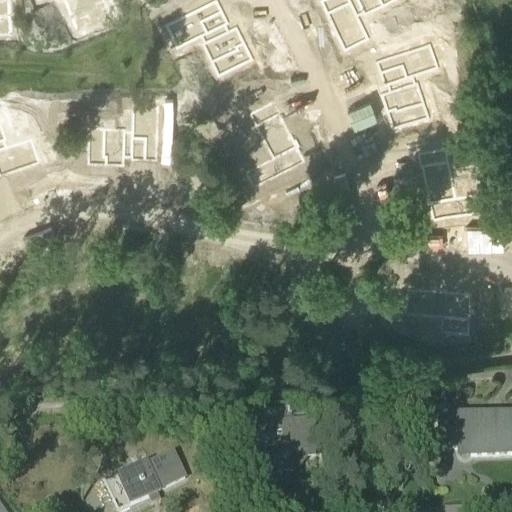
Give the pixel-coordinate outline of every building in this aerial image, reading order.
[(0,0),(0,38),(10,37),(8,1),(0,1),(0,0)] [(36,0),(38,2),(42,0),(65,0),(64,0),(77,33),(110,20),(101,0),(36,0)] [(396,0),(326,0),(321,2),(344,54),(368,43),(356,18),(359,17),(361,16),(363,18),(397,1),(396,0)] [(214,2),(165,26),(176,49),(199,38),(202,44),(218,77),(251,61),(235,28),(223,34),(221,29),(226,26),(214,2)] [(439,73),(429,48),(375,66),(384,90),(392,87),(395,96),(381,101),(393,134),(429,121),(417,85),(413,86),(412,83),(439,73)] [(275,101),(248,114),(273,160),(245,174),(252,189),(305,163),(275,101)] [(132,128),(88,128),(88,166),(123,166),(123,154),(131,154),(131,162),(156,162),(156,106),(132,106),(132,128)] [(0,125),(0,178),(38,165),(30,142),(5,150),(3,143),(6,142),(0,125)] [(445,150),(417,156),(433,225),(490,213),(485,194),(455,200),(445,150)] [(60,248),(5,254),(9,285),(31,283),(39,347),(71,343),(60,248)] [(111,276),(92,277),(98,350),(125,349),(120,274),(128,273),(132,337),(144,336),(152,251),(115,253),(116,275),(111,276)] [(208,268),(176,265),(169,341),(189,343),(190,329),(228,333),(234,274),(208,271),(208,268)] [(355,284),(285,285),(286,313),(307,313),(307,331),(356,330),(355,284)] [(469,339),(472,295),(392,290),(390,318),(441,321),(440,337),(469,339)] [(413,415),(423,421),(430,408),(419,402),(413,415)] [(293,457),(320,454),(317,424),(294,426),(292,406),(259,408),(261,428),(250,429),(253,466),(263,465),(264,477),(277,476),(280,476),(280,472),(293,457)] [(454,418),(454,413),(439,414),(439,450),(481,450),(481,458),(511,458),(511,447),(511,418),(454,418)] [(188,475),(177,453),(147,468),(146,465),(117,480),(131,508),(159,494),(157,491),(188,475)]
